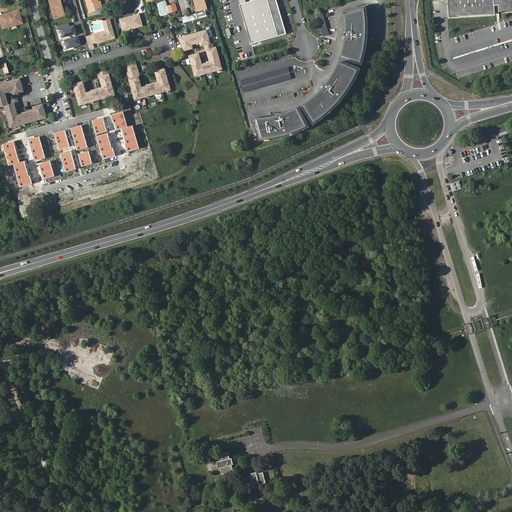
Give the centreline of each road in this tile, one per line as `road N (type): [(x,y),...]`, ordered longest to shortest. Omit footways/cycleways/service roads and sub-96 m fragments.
road 1 (primary): [(277,183),(60,255)]
road 2 (unknown): [(313,89),(332,56),(338,9),(369,5),(375,37)]
road 3 (primary): [(391,115),(371,137),(277,183)]
road 4 (primary): [(277,183),(405,150)]
